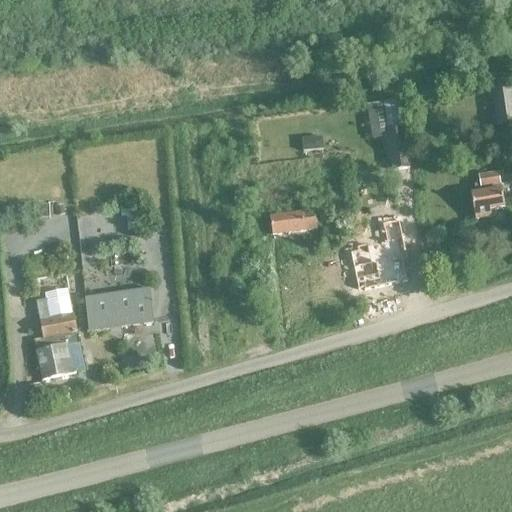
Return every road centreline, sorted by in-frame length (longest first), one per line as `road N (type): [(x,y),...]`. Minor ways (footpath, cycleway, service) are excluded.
road 1 (unclassified): [(511,289),(0,437)]
road 2 (unclassified): [(0,495),(511,363)]
